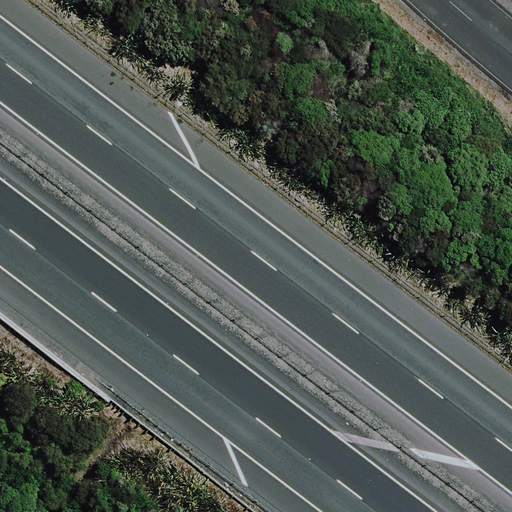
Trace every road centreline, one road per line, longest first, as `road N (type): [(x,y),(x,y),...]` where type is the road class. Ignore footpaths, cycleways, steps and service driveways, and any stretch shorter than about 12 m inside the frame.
road 1 (motorway): [(0,63),(511,460)]
road 2 (motorway): [(359,511),(0,231)]
